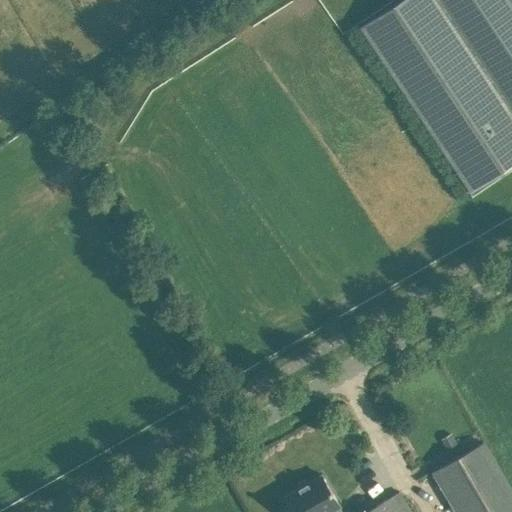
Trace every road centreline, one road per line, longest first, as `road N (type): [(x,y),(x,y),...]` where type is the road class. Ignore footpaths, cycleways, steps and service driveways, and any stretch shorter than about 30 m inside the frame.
road 1 (tertiary): [(102,511),(511,275)]
road 2 (track): [(344,372),(425,511)]
